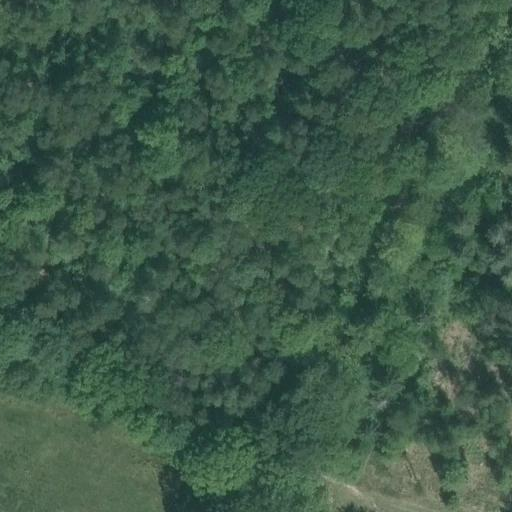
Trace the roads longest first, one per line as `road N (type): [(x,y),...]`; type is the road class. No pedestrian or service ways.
road 1 (track): [(511,29),(294,449)]
road 2 (track): [(345,469),(511,147)]
